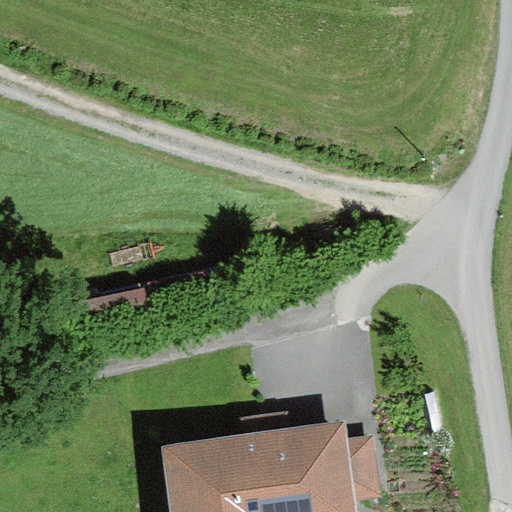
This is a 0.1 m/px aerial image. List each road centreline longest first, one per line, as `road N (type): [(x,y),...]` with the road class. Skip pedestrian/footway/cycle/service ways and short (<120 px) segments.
road 1 (unclassified): [(0,384),(172,350),(302,313),(378,278),(461,218)]
road 2 (track): [(461,218),(202,152),(0,82)]
road 3 (track): [(461,218),(508,511)]
road 4 (unclassified): [(511,72),(494,151),(461,218)]
